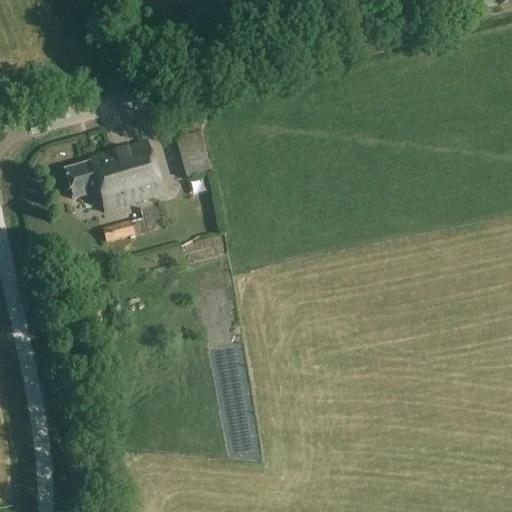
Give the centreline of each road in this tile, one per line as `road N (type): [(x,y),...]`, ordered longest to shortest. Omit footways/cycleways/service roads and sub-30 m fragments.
road 1 (tertiary): [(0,135),(483,0)]
road 2 (unclassified): [(42,511),(30,383),(0,240)]
